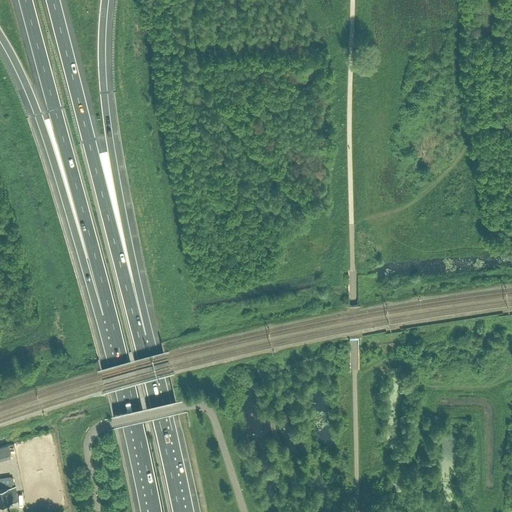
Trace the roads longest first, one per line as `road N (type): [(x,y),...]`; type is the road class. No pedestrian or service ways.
road 1 (motorway): [(26,0),(108,313)]
road 2 (motorway): [(129,304),(53,0)]
road 3 (motorway): [(129,304),(102,79),(105,0)]
road 4 (motorway): [(0,35),(40,121),(108,313)]
road 5 (motorway): [(178,511),(129,304)]
road 6 (motorway): [(108,313),(155,511)]
